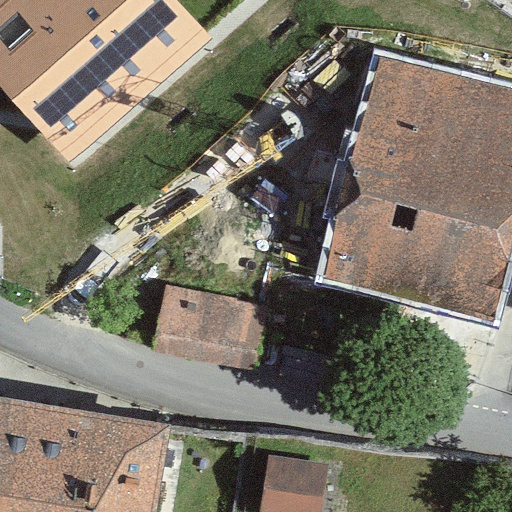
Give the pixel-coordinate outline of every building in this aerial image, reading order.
[(214,35),(182,0),(0,0),(0,82),(69,161),(214,35)] [(335,281),(500,323),(511,276),(511,98),(390,67),(335,281)] [(171,363),(263,378),(274,314),(181,299),(171,363)] [(0,511),(160,511),(173,426),(0,400),(0,511)] [(266,511),(327,511),(333,464),(273,456),(266,511)]
